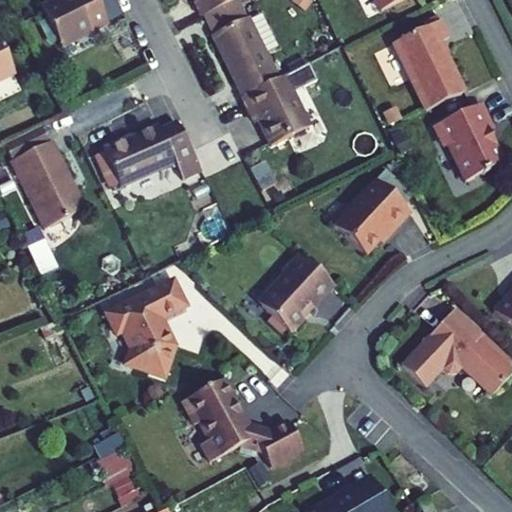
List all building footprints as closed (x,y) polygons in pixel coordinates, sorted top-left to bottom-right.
[(58,0),(41,9),(61,49),(107,26),(94,0),(58,0)] [(198,0),(199,2),(196,3),(194,4),(201,18),(235,2),(238,0),(198,0)] [(369,0),(376,13),(402,0),(369,0)] [(278,81),(272,69),(265,55),(249,22),(247,20),(245,21),(235,2),(204,17),(213,37),(211,38),(242,99),(278,81)] [(278,49),(262,16),(249,22),(265,55),(278,49)] [(435,24),(388,46),(421,114),(458,95),(434,45),(443,41),(435,24)] [(0,81),(14,75),(0,46),(0,81)] [(272,69),(278,81),(283,79),(277,66),(272,69)] [(249,115),(253,113),(258,124),(270,148),(309,129),(283,78),(283,79),(278,81),(242,99),(241,99),(249,115)] [(492,126),(481,104),(433,127),(442,144),(448,147),(465,182),(482,175),(482,176),(488,172),(504,163),(493,142),(491,143),(485,133),(490,131),(491,130),(492,129),(492,128),(492,127),(492,126)] [(258,124),(253,113),(249,115),(254,126),(258,124)] [(133,141),(104,156),(122,192),(176,165),(184,182),(200,174),(190,153),(176,125),(160,133),(158,129),(133,141)] [(71,190),(67,183),(70,182),(51,144),(49,145),(41,129),(3,147),(11,164),(10,164),(44,232),(84,212),(73,189),(71,190)] [(488,132),(485,133),(491,143),(493,142),(488,132)] [(131,139),(103,153),(104,156),(133,141),(131,139)] [(0,169),(10,164),(11,164),(3,147),(0,149),(0,169)] [(370,183),(328,229),(360,259),(373,245),(382,235),(385,237),(405,216),(370,183)] [(382,235),(373,245),(376,248),(385,237),(382,235)] [(40,276),(59,268),(46,239),(28,247),(40,276)] [(255,302),(256,309),(283,335),(285,333),(289,333),(298,324),(298,319),(306,310),(307,311),(327,289),(292,256),(275,275),(275,280),(255,302)] [(182,310),(169,284),(101,318),(112,339),(117,336),(125,353),(120,369),(160,382),(170,350),(157,323),(182,310)] [(50,303),(43,288),(33,293),(40,308),(50,303)] [(501,302),(488,316),(511,338),(511,289),(510,291),(511,292),(511,295),(507,301),(501,302)] [(511,292),(510,291),(501,302),(507,301),(511,295),(511,292)] [(448,313),(396,370),(419,392),(437,372),(443,377),(450,377),(456,371),(482,396),(489,396),(504,380),(504,374),(472,344),(477,340),(448,313)] [(41,330),(45,342),(55,338),(65,334),(60,323),(41,330)] [(45,342),(52,358),(61,353),(55,338),(45,342)] [(477,340),(472,344),(504,374),(510,367),(478,338),(477,340)] [(219,382),(176,405),(188,428),(193,426),(203,444),(195,448),(204,465),(234,450),(257,456),(264,471),(297,454),(281,425),(257,439),(245,435),(234,416),(230,414),(227,408),(229,407),(227,403),(229,401),(219,382)] [(239,420),(229,401),(227,403),(229,407),(227,408),(230,414),(234,416),(245,435),(257,439),(281,425),(280,424),(264,433),(245,427),(240,418),(239,420)] [(117,433),(93,446),(99,459),(124,445),(117,433)] [(139,472),(125,448),(95,463),(107,488),(139,472)] [(341,469),(346,484),(373,475),(368,461),(341,469)] [(390,511),(375,483),(318,511),(390,511)] [(121,509),(148,495),(144,488),(117,500),(121,509)] [(411,498),(419,511),(425,511),(430,509),(420,493),(411,498)]
